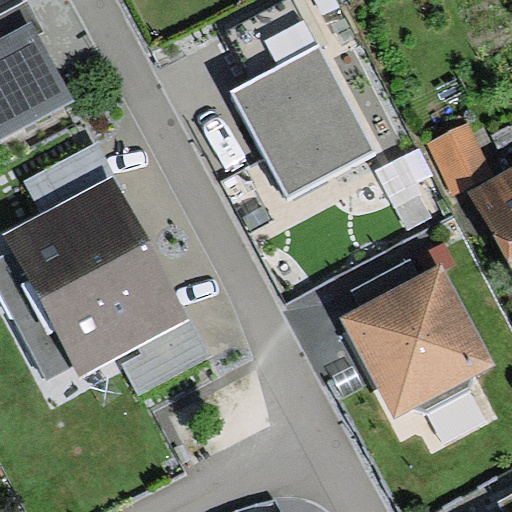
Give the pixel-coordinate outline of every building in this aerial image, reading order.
[(52,69),(20,10),(0,20),(0,150),(60,118),(38,77),(52,69)] [(370,158),(317,58),(232,103),(285,203),(370,158)] [(458,137),(426,153),(447,194),(479,178),(458,137)] [(511,188),(466,212),(511,303),(511,188)] [(0,263),(58,383),(169,330),(108,203),(0,255),(0,263)] [(424,291),(330,340),(379,433),(473,384),(424,291)]
